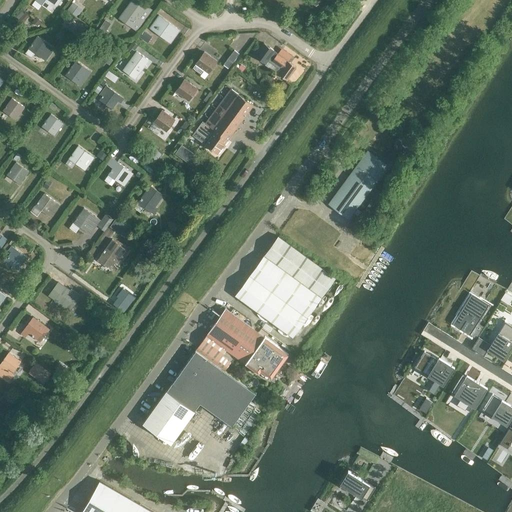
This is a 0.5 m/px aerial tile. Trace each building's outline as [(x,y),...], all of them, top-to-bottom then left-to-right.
[(61,0),(60,0),(35,0),(32,5),(38,9),(41,5),(52,13),(61,0)] [(149,14),(144,10),(146,7),(136,0),(132,0),(119,19),(131,28),(136,22),(140,25),(149,14)] [(77,17),(82,9),(73,2),(67,10),(77,17)] [(278,2),(273,9),(280,14),(284,7),(278,2)] [(23,22),(29,16),(25,13),(24,13),(21,10),(18,13),(21,16),(19,19),(23,22)] [(179,30),(163,19),(159,16),(154,22),(158,25),(154,31),(170,43),(179,30)] [(35,17),(32,22),(37,26),(41,22),(35,17)] [(70,20),(65,26),(78,36),(83,29),(70,20)] [(139,37),(147,43),(152,36),(144,30),(139,37)] [(239,42),(243,32),(239,30),(234,40),(239,42)] [(35,53),(42,58),(51,46),(38,36),(26,53),(31,57),(35,53)] [(6,43),(4,45),(9,49),(11,46),(15,41),(10,37),(6,43)] [(62,45),(66,51),(75,44),(71,39),(62,45)] [(133,40),(127,49),(129,51),(132,48),(134,50),(138,44),(133,40)] [(296,67),(277,53),(278,53),(263,42),(254,55),(265,63),(268,59),(280,68),(279,70),(281,71),(279,74),(287,80),(296,67)] [(234,50),(224,64),(228,67),(239,54),(234,50)] [(136,51),(127,64),(140,73),(149,60),(136,51)] [(202,73),(205,69),(208,72),(217,61),(204,52),(196,63),(193,67),(194,69),(200,73),(202,73)] [(106,54),(102,59),(108,64),(112,59),(106,54)] [(89,70),(76,61),(66,75),(78,84),(89,70)] [(241,64),(237,69),(242,73),(246,68),(241,64)] [(105,76),(115,82),(118,77),(108,70),(105,76)] [(184,79),(176,91),(188,100),(197,88),(184,79)] [(15,89),(23,92),(25,86),(17,83),(15,89)] [(99,84),(94,91),(98,93),(103,87),(99,84)] [(80,93),(86,97),(90,91),(85,87),(80,93)] [(121,97),(109,88),(100,100),(112,109),(118,101),(121,103),(124,99),(121,97)] [(217,153),(253,104),(231,88),(205,123),(203,121),(196,129),(209,139),(205,144),(217,153)] [(210,91),(203,100),(207,103),(214,93),(210,91)] [(12,98),(3,111),(15,120),(25,107),(12,98)] [(157,134),(162,127),(166,130),(174,119),(162,110),(154,121),(149,128),(157,134)] [(51,114),(42,127),(55,136),(64,124),(51,114)] [(184,131),(189,123),(185,121),(180,128),(184,131)] [(78,146),(69,158),(82,168),(91,155),(78,146)] [(154,163),(161,154),(154,147),(146,155),(154,163)] [(180,147),(177,151),(178,153),(177,154),(183,158),(187,153),(180,147)] [(100,150),(96,155),(103,160),(107,155),(100,150)] [(367,152),(329,204),(348,218),(387,166),(367,152)] [(168,161),(171,166),(180,161),(177,156),(168,161)] [(130,171),(117,162),(111,157),(107,164),(113,168),(108,174),(104,180),(112,185),(116,180),(121,184),(130,171)] [(16,163),(7,175),(20,184),(28,172),(16,163)] [(47,189),(52,182),(47,179),(43,186),(47,189)] [(144,207),(151,212),(163,195),(151,186),(139,203),(138,202),(134,208),(140,212),(144,207)] [(44,193),(35,206),(47,215),(57,202),(44,193)] [(97,225),(101,220),(84,208),(74,223),(86,232),(93,222),(97,225)] [(113,219),(107,215),(100,225),(106,229),(113,219)] [(117,217),(111,225),(123,235),(129,226),(117,217)] [(293,337),(321,298),(336,278),(278,237),(236,296),(293,337)] [(125,249),(125,248),(112,239),(98,260),(110,269),(122,253),(124,255),(127,251),(125,249)] [(27,258),(15,249),(12,247),(9,251),(12,253),(6,261),(18,270),(27,258)] [(68,289),(59,282),(50,295),(59,302),(57,304),(69,312),(81,296),(71,288),(70,290),(68,289)] [(132,301),(120,291),(110,305),(121,314),(132,301)] [(457,316),(453,323),(461,328),(460,329),(463,330),(465,327),(471,331),(469,334),(468,333),(467,334),(469,335),(469,334),(476,338),(483,326),(477,322),(487,306),(473,297),(465,310),(464,309),(463,311),(464,311),(460,318),(457,316)] [(289,355),(226,309),(207,336),(225,350),(269,382),(289,355)] [(34,318),(24,330),(21,334),(26,338),(29,334),(37,340),(41,334),(45,337),(50,331),(46,328),(46,327),(34,318)] [(511,325),(505,321),(489,346),(504,356),(511,343),(511,325)] [(66,330),(64,333),(70,338),(72,335),(66,330)] [(207,336),(198,348),(217,361),(225,350),(207,336)] [(172,383),(173,383),(201,403),(233,426),(256,394),(196,350),(172,383)] [(424,351),(414,366),(427,375),(443,385),(455,366),(439,356),(437,359),(424,351)] [(3,369),(11,375),(20,362),(8,353),(0,364),(0,372),(0,373),(3,369)] [(36,362),(29,372),(43,383),(51,373),(36,362)] [(59,363),(54,370),(62,374),(66,368),(59,363)] [(462,375),(451,392),(469,403),(466,409),(469,411),(472,405),(475,407),(487,387),(467,374),(465,376),(462,375)] [(195,411),(201,403),(173,383),(167,391),(143,423),(172,444),(195,411)] [(493,393),(483,409),(507,424),(511,416),(511,403),(502,398),(502,399),(493,393)] [(4,394),(0,399),(0,400),(8,406),(12,401),(4,394)] [(350,469),(341,482),(368,499),(376,485),(350,469)] [(154,511),(100,481),(81,511),(154,511)]
